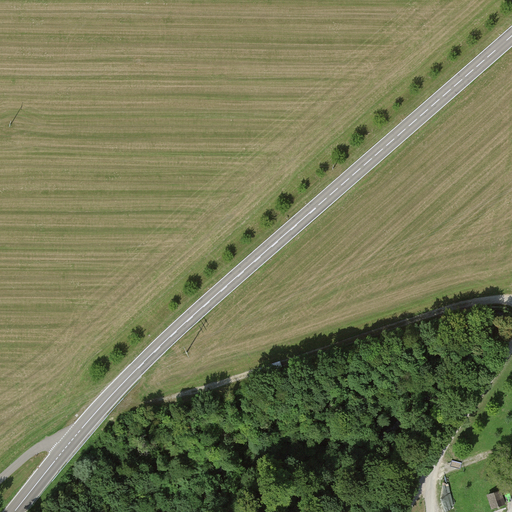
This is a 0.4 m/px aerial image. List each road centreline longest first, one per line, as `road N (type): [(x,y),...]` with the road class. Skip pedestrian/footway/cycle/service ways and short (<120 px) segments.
road 1 (primary): [(65,448),(181,327),(511,36)]
road 2 (track): [(511,300),(447,309),(167,398)]
road 3 (track): [(405,511),(511,345)]
